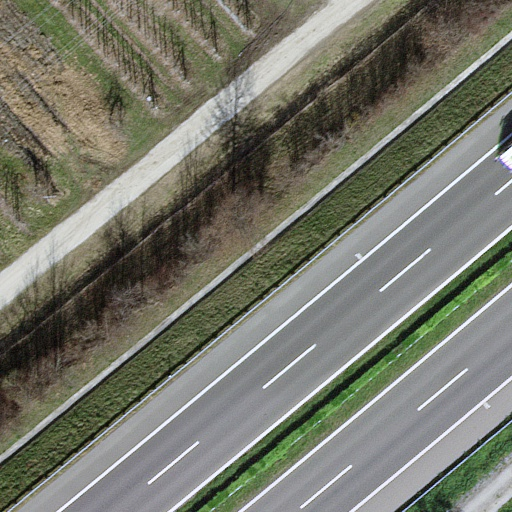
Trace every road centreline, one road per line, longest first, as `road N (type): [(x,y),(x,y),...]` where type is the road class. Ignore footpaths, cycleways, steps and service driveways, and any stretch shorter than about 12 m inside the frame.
road 1 (motorway): [(511,177),(110,511)]
road 2 (unclassified): [(0,289),(354,0)]
road 3 (motorway): [(297,511),(511,332)]
